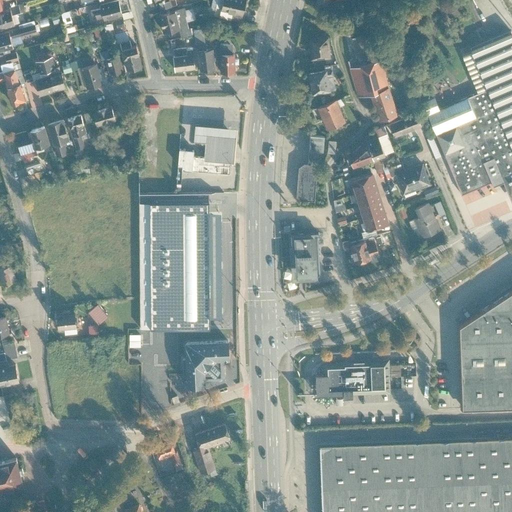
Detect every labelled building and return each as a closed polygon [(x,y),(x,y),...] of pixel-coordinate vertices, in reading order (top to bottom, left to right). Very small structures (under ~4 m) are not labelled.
[(30,0),(33,8),(51,4),(50,0),(30,0)] [(123,16),(119,0),(101,5),(102,8),(94,10),(98,20),(104,18),(105,20),(123,16)] [(153,0),(154,3),(157,2),(159,9),(176,5),(174,0),(153,0)] [(245,0),(223,0),(221,11),(231,13),(242,15),(245,0)] [(511,0),(502,0),(511,17),(511,0)] [(10,10),(0,13),(0,29),(15,25),(12,15),(21,12),(19,4),(9,7),(10,10)] [(183,8),(157,14),(162,35),(179,30),(176,18),(185,16),(183,8)] [(66,31),(76,29),(74,9),(64,10),(66,31)] [(240,22),(242,15),(231,13),(230,20),(240,22)] [(35,24),(0,33),(0,52),(14,49),(11,39),(37,32),(35,24)] [(511,34),(463,55),(481,97),(442,113),(437,101),(425,106),(464,198),(494,185),(496,190),(506,186),(511,199),(511,34)] [(328,37),(311,38),(312,57),(327,56),(326,47),(329,47),(328,37)] [(130,40),(121,43),(129,71),(144,67),(138,46),(132,48),(130,40)] [(227,44),(219,44),(219,73),(234,74),(234,65),(238,65),(238,58),(234,59),(234,54),(227,54),(227,44)] [(124,72),(120,55),(118,56),(116,48),(108,50),(110,58),(106,59),(111,76),(124,72)] [(185,55),(185,51),(185,48),(173,50),(174,57),(185,55)] [(172,57),(174,71),(194,69),(193,50),(185,51),(185,55),(174,57),(172,57)] [(214,70),(212,50),(197,51),(199,72),(214,70)] [(53,57),(44,59),(48,73),(56,70),(53,57)] [(103,85),(97,64),(95,65),(93,57),(81,61),(83,68),(81,68),(87,90),(103,85)] [(384,57),(350,67),(359,95),(371,92),(379,117),(379,118),(397,113),(397,112),(396,112),(389,86),(390,85),(386,72),(388,71),(384,57)] [(48,73),(44,59),(35,62),(39,76),(48,73)] [(20,84),(15,69),(0,73),(0,81),(5,81),(12,104),(26,100),(21,84),(20,84)] [(34,81),(30,69),(24,71),(27,82),(34,81)] [(327,69),(309,73),(311,83),(310,84),(311,89),(313,89),(313,92),(330,89),(328,76),(333,75),(332,69),(327,70),(327,69)] [(61,72),(49,76),(54,92),(66,88),(61,72)] [(54,92),(49,76),(35,80),(40,96),(54,92)] [(336,98),(318,106),(328,128),(346,120),(336,98)] [(113,103),(94,109),(98,124),(117,117),(113,103)] [(82,112),(68,116),(77,147),(85,145),(82,132),(87,130),(82,112)] [(416,112),(389,122),(394,134),(421,124),(416,112)] [(63,117),(49,121),(58,155),(68,152),(64,139),(69,137),(63,117)] [(45,122),(16,131),(24,160),(31,158),(30,153),(38,151),(36,146),(51,142),(45,122)] [(207,141),(206,157),(232,160),(236,161),(239,128),(197,124),(196,140),(207,141)] [(366,134),(367,138),(374,156),(385,152),(382,145),(378,135),(376,130),(366,133),(366,134)] [(310,134),(309,149),(311,149),(310,164),(317,165),(319,150),(324,151),(325,135),(310,134)] [(429,138),(437,159),(443,156),(434,136),(429,138)] [(329,138),(327,151),(335,152),(336,139),(329,138)] [(366,139),(350,153),(354,164),(373,157),(374,156),(367,138),(366,139)] [(231,173),(232,160),(206,157),(195,156),(196,149),(181,148),(179,164),(184,165),(183,169),(193,170),(231,173)] [(301,168),(298,198),(314,200),(317,165),(310,164),(306,163),(301,168)] [(379,176),(386,174),(383,163),(376,164),(379,176)] [(405,170),(396,173),(397,174),(403,190),(414,186),(415,189),(430,183),(422,164),(405,170)] [(354,187),(349,189),(351,194),(355,192),(358,200),(353,201),(354,206),(359,204),(362,213),(356,214),(359,222),(364,221),(366,229),(388,223),(384,211),(385,211),(384,210),(381,199),(381,197),(380,198),(377,186),(377,185),(377,186),(373,172),(351,179),(354,187)] [(155,202),(139,202),(139,295),(139,327),(208,326),(209,201),(155,202)] [(420,216),(415,218),(423,237),(440,230),(428,202),(419,206),(423,215),(420,216)] [(399,212),(402,221),(408,219),(405,210),(399,212)] [(349,226),(347,219),(339,221),(341,229),(349,226)] [(314,230),(281,231),(283,291),(300,290),(300,275),(315,275),(314,230)] [(364,236),(349,240),(351,245),(365,241),(364,236)] [(388,252),(393,251),(390,238),(379,241),(380,247),(386,246),(388,252)] [(365,241),(351,245),(355,262),(370,258),(369,255),(378,252),(376,244),(367,246),(365,241)] [(11,263),(0,265),(0,278),(1,283),(15,279),(11,263)] [(511,287),(452,325),(455,407),(511,405),(511,287)] [(98,304),(90,311),(99,323),(108,316),(98,304)] [(57,311),(59,329),(78,327),(77,322),(79,322),(78,313),(76,313),(76,309),(57,311)] [(0,333),(10,331),(7,314),(0,315),(0,333)] [(98,324),(89,325),(90,333),(99,333),(98,324)] [(130,345),(142,345),(142,334),(130,335),(130,345)] [(188,373),(188,385),(208,384),(208,380),(223,379),(227,375),(226,359),(232,358),(231,338),(189,340),(186,342),(187,357),(184,357),(185,373),(188,373)] [(18,356),(15,341),(4,343),(7,358),(18,356)] [(0,361),(0,382),(0,384),(20,380),(16,362),(9,363),(8,360),(0,361)] [(318,375),(318,396),(345,395),(346,398),(355,398),(355,395),(390,394),(390,388),(402,387),(402,365),(391,365),(391,360),(342,361),(342,363),(325,364),(325,375),(318,375)] [(92,401),(92,410),(113,410),(113,401),(121,401),(121,382),(82,382),(82,401),(92,401)] [(210,443),(229,440),(227,425),(191,430),(197,470),(213,468),(210,443)] [(511,511),(511,437),(424,440),(426,511),(511,511)] [(426,511),(424,440),(319,444),(321,511),(426,511)] [(172,441),(156,447),(160,459),(171,455),(175,465),(182,463),(178,450),(176,451),(172,441)] [(15,457),(0,460),(0,496),(5,495),(3,489),(21,484),(23,484),(23,482),(20,472),(24,472),(22,467),(19,468),(17,458),(16,456),(15,457)] [(44,496),(28,500),(31,511),(34,511),(48,508),(44,496)] [(140,502),(125,507),(126,511),(141,511),(144,511),(140,502)]
